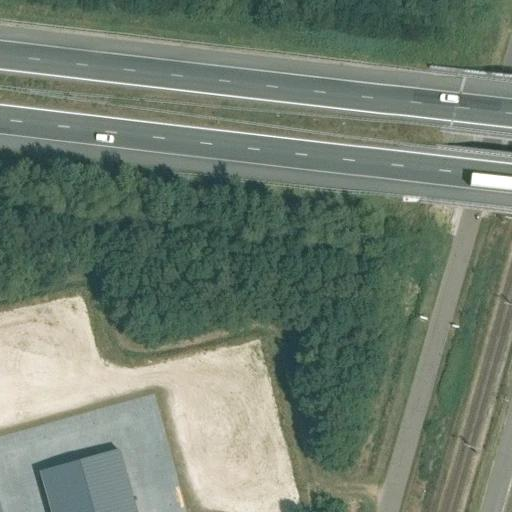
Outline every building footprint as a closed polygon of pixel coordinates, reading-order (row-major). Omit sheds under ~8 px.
[(121,454),(82,465),(88,488),(127,477),(121,454)] [(49,499),(88,488),(82,465),(42,476),(49,499)] [(127,477),(88,488),(95,511),(134,501),(127,477)] [(49,499),(52,511),(93,511),(95,511),(88,488),(49,499)] [(137,511),(134,501),(95,511),(94,511),(137,511)]
